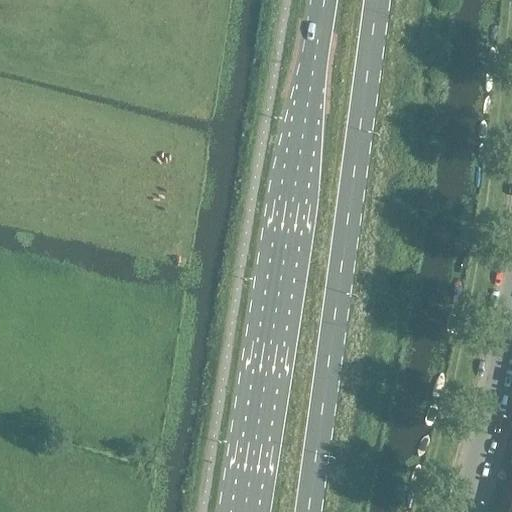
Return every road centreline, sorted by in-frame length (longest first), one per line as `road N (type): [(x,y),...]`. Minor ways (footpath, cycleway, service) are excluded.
road 1 (primary): [(318,0),(237,511)]
road 2 (primary): [(306,511),(375,0)]
road 3 (tertiary): [(467,511),(487,447),(511,294)]
